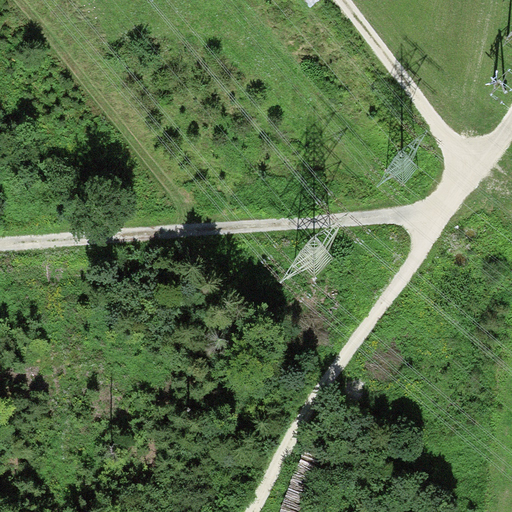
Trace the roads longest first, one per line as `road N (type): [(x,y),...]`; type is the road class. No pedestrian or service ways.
road 1 (track): [(511,121),(319,390),(254,511)]
road 2 (track): [(0,247),(438,215)]
road 3 (track): [(340,0),(470,171)]
